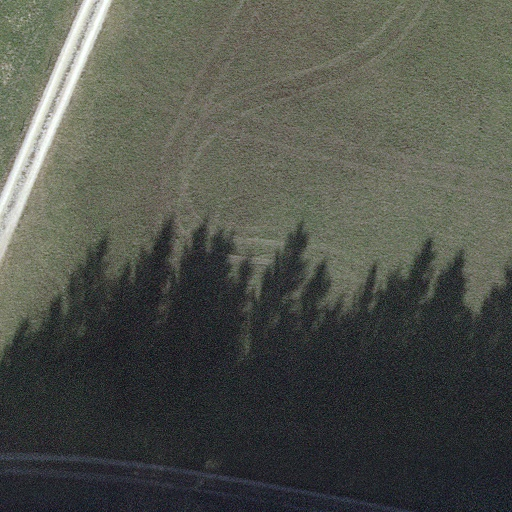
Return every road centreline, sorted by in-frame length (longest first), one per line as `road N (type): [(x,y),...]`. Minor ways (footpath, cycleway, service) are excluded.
road 1 (track): [(279,511),(0,455)]
road 2 (track): [(93,0),(0,228)]
